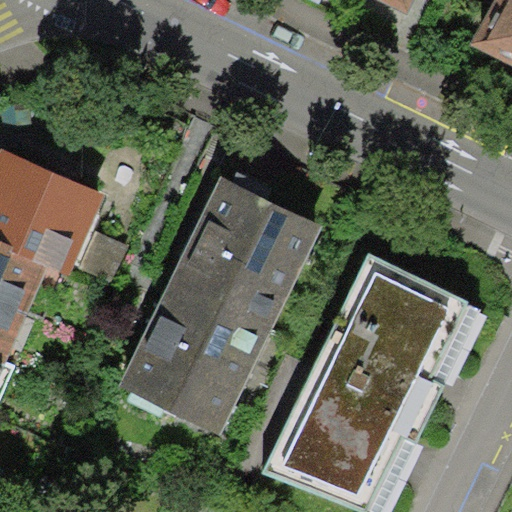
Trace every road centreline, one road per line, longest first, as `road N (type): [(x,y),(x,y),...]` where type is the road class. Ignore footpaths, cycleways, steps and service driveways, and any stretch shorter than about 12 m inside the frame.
road 1 (secondary): [(121,0),(511,191)]
road 2 (residential): [(0,26),(45,10),(121,0)]
